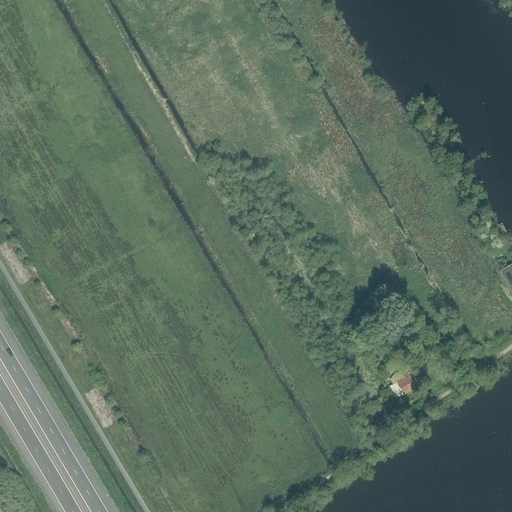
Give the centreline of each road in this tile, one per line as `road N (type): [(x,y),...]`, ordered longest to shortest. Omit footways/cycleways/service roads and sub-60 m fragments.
road 1 (track): [(280,511),(511,349)]
road 2 (motorway): [(98,511),(0,346)]
road 3 (motorway): [(0,392),(71,511)]
